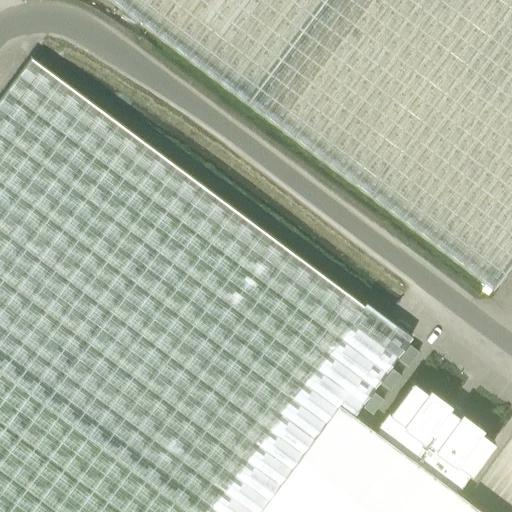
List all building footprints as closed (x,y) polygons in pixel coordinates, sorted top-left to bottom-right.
[(511,0),(112,0),(495,288),(511,266),(511,0)] [(257,511),(339,402),(353,413),(411,335),(365,300),(362,304),(140,134),(137,139),(31,56),(0,97),(0,511),(257,511)] [(149,127),(143,136),(198,177),(205,169),(149,127)] [(409,345),(399,359),(407,366),(418,351),(409,345)] [(391,368),(381,382),(390,389),(400,375),(391,368)] [(486,511),(457,490),(494,441),(478,429),(479,427),(461,414),(460,415),(446,405),(447,403),(429,390),(428,392),(412,380),(375,429),(353,413),(339,402),(257,511),(486,511)] [(374,392),(363,406),(372,413),(383,399),(374,392)]
